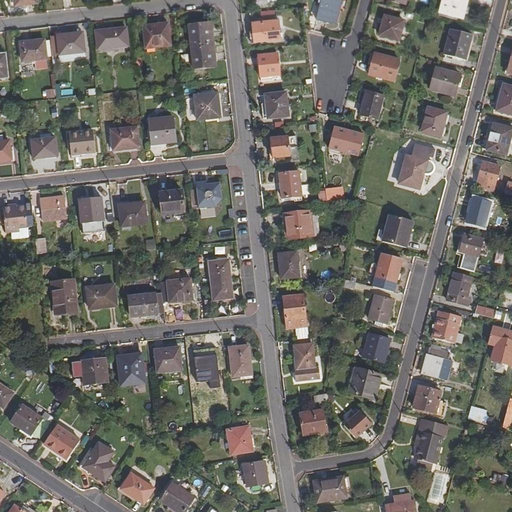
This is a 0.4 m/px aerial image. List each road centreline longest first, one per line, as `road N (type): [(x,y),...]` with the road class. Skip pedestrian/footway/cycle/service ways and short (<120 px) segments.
road 1 (residential): [(284,470),(365,456),(391,424),(502,0)]
road 2 (residential): [(246,158),(0,186)]
road 3 (residential): [(0,25),(227,0)]
road 4 (residential): [(265,320),(52,343)]
road 5 (residential): [(265,320),(246,158)]
road 6 (residential): [(246,158),(228,0)]
road 7 (residential): [(284,470),(265,320)]
